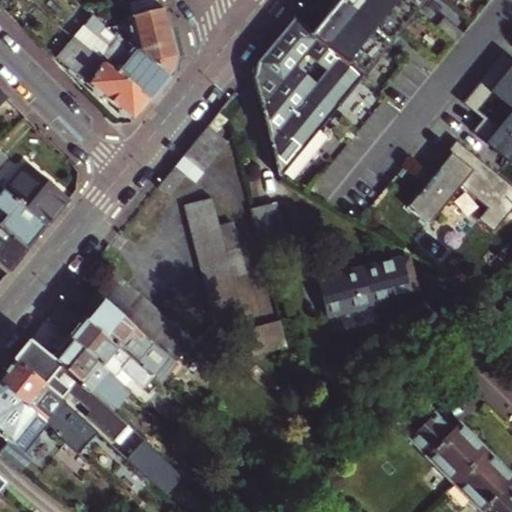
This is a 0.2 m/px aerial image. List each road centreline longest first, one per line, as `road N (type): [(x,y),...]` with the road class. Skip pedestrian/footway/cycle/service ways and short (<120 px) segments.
road 1 (tertiary): [(0,322),(122,174)]
road 2 (residential): [(0,50),(122,174)]
road 3 (tertiary): [(122,174),(220,58)]
